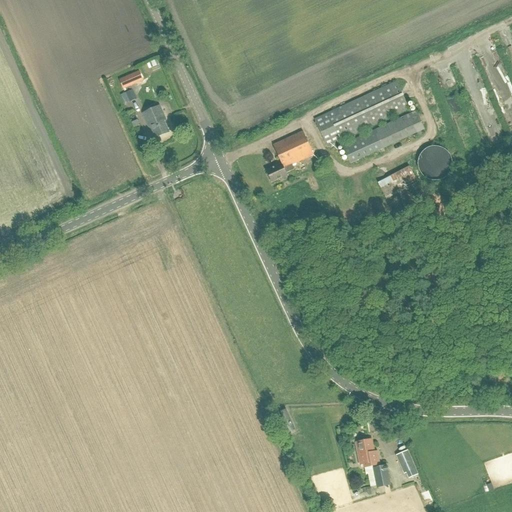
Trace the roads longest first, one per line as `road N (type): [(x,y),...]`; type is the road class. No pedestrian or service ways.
road 1 (tertiary): [(511,411),(399,407),(332,373),(302,336),(220,158)]
road 2 (tertiary): [(0,257),(220,158)]
road 3 (tertiary): [(220,158),(149,0)]
